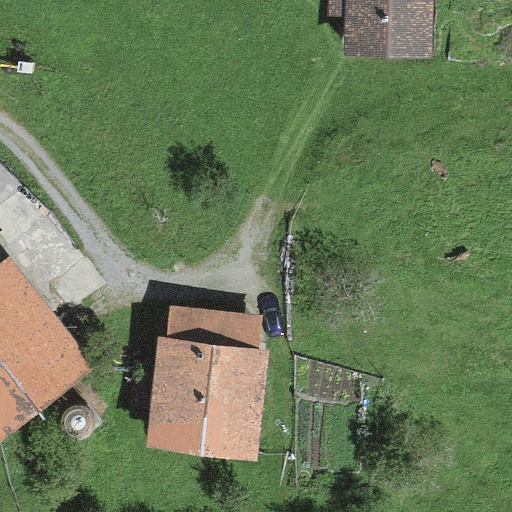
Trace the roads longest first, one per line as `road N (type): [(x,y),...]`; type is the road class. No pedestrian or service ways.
road 1 (track): [(288,511),(268,274),(270,203),(306,102)]
road 2 (track): [(0,127),(120,264),(155,284),(183,288),(215,278),(250,244),(270,203)]
